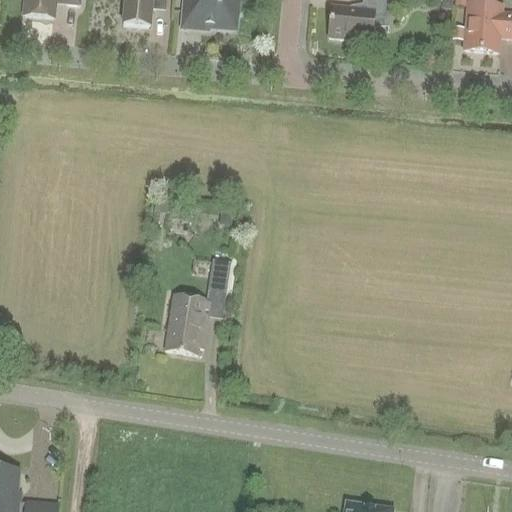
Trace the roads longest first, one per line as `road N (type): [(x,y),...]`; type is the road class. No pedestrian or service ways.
road 1 (tertiary): [(511,473),(0,394)]
road 2 (residential): [(290,78),(37,54)]
road 3 (residential): [(511,97),(290,78)]
